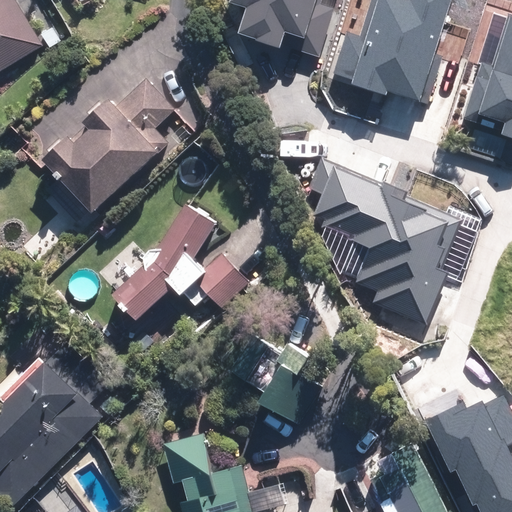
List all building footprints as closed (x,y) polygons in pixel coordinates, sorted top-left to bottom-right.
[(0,0),(0,66),(41,42),(15,0),(0,0)] [(61,39),(51,25),(40,33),(49,46),(61,39)] [(173,105),(145,74),(115,101),(106,92),(79,115),(85,122),(70,135),(64,129),(38,153),(57,174),(44,185),(75,218),(87,207),(127,171),(130,173),(167,139),(153,124),(173,105)] [(158,291),(185,318),(198,305),(193,301),(206,289),(221,306),(249,280),(219,249),(201,265),(189,254),(212,215),(182,196),(154,243),(145,242),(140,250),(140,257),(108,287),(133,314),(158,291)] [(368,254),(355,252),(352,268),(365,270),(368,254)] [(277,348),(252,331),(229,367),(256,384),(251,392),(297,421),(322,383),(292,364),(303,348),(285,337),(277,348)] [(117,373),(70,332),(45,357),(43,353),(39,357),(37,354),(0,390),(0,490),(11,501),(101,412),(91,402),(117,373)] [(453,465),(492,448),(448,355),(410,372),(453,465)] [(210,465),(202,431),(161,440),(171,480),(180,478),(184,494),(176,496),(180,511),(246,511),(252,509),(240,457),(210,465)] [(368,476),(380,500),(389,495),(396,509),(388,511),(445,511),(409,439),(376,455),(382,469),(368,476)] [(81,511),(74,501),(58,511),(81,511)]
